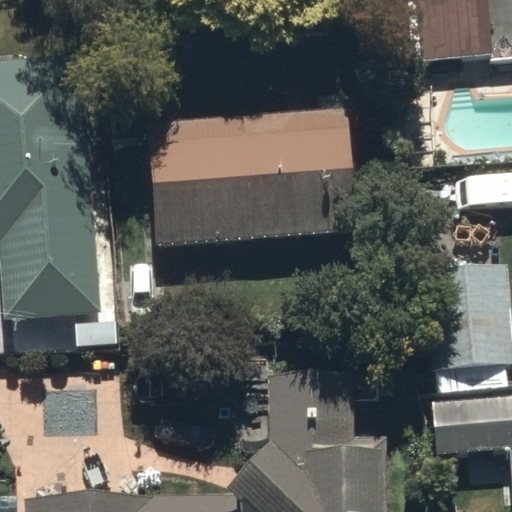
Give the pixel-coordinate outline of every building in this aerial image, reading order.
[(301,0),(303,37),(385,33),(387,63),(489,58),(485,0),(301,0)] [(84,58),(0,63),(0,248),(4,319),(100,313),(84,58)] [(348,109),(147,122),(154,247),(356,234),(348,109)] [(511,326),(508,270),(421,275),(428,370),(511,364),(511,326)] [(381,511),(382,441),(350,441),(350,380),(269,379),(269,446),(226,491),(216,498),(19,501),(19,511),(381,511)] [(511,399),(448,404),(452,457),(509,452),(511,490),(511,399)]
